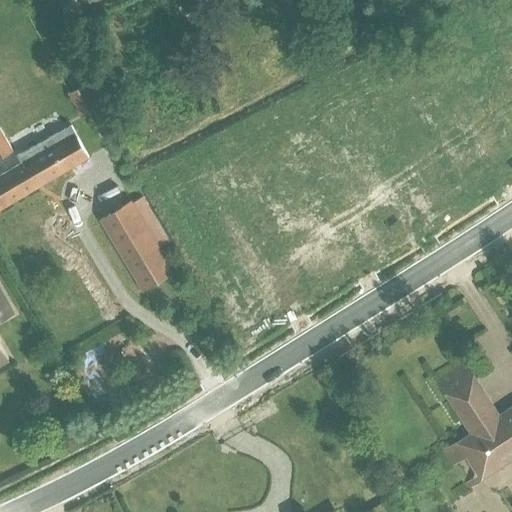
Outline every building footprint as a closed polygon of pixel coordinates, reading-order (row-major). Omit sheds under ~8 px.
[(79,0),(59,0),(71,27),(88,20),(79,0)] [(179,0),(186,13),(210,0),(179,0)] [(493,4),(479,11),(485,24),(500,17),(493,4)] [(46,82),(64,70),(53,54),(36,65),(46,82)] [(86,81),(67,92),(80,114),(99,104),(86,81)] [(315,104),(337,161),(375,146),(353,89),(315,104)] [(23,162),(0,174),(0,210),(91,156),(72,123),(18,154),(23,162)] [(1,127),(0,127),(0,158),(14,150),(1,127)] [(266,249),(356,216),(333,153),(251,183),(257,200),(231,209),(244,245),(262,238),(266,249)] [(132,199),(102,216),(145,289),(174,271),(160,247),(171,240),(144,194),(133,201),(132,199)] [(0,363),(10,358),(0,340),(0,320),(16,311),(0,281),(0,363)] [(466,360),(437,379),(471,432),(443,449),(453,465),(465,458),(474,471),(476,470),(478,475),(465,483),(468,488),(511,460),(511,404),(501,412),(466,360)]
